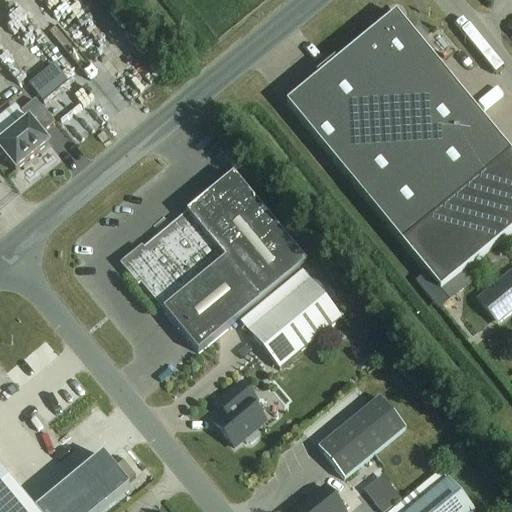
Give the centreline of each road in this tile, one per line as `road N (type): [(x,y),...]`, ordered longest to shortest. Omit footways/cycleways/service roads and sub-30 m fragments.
road 1 (unclassified): [(8,250),(319,0)]
road 2 (unclassified): [(222,511),(8,250)]
